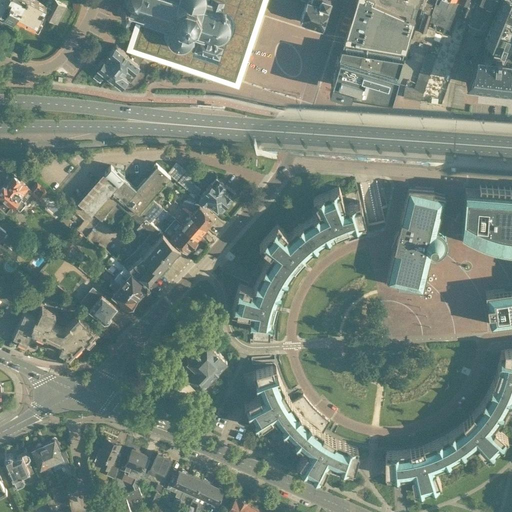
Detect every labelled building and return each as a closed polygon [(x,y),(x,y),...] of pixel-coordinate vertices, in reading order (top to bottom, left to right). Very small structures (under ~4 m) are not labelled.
[(0,0),(0,13),(13,20),(16,13),(36,23),(42,13),(45,15),(45,16),(57,23),(66,5),(57,0),(53,0),(52,0),(43,0),(42,3),(36,0),(0,0)] [(118,8),(117,8),(118,9),(118,10),(118,11),(119,11),(119,12),(120,12),(126,14),(126,16),(127,16),(127,17),(127,18),(128,18),(129,19),(130,19),(131,19),(132,19),(132,18),(133,18),(133,17),(137,18),(136,19),(140,21),(141,19),(139,24),(133,43),(132,46),(135,47),(147,51),(235,80),(261,0),(124,0),(123,5),(122,5),(121,5),(120,5),(119,6),(118,6),(118,7),(118,8)] [(306,0),(300,19),(319,25),(321,26),(329,0),(306,0)] [(414,16),(417,6),(417,5),(419,0),(354,0),(350,16),(347,24),(347,25),(345,33),(343,38),(344,38),(342,46),(341,46),(329,87),(349,93),(350,88),(355,89),(387,94),(391,95),(393,87),(398,72),(402,56),(404,48),(405,48),(409,35),(408,35),(412,21),(413,21),(414,16)] [(425,9),(427,0),(419,0),(417,5),(417,6),(425,9)] [(427,0),(425,9),(424,11),(431,13),(434,6),(435,0),(427,0)] [(431,13),(429,20),(445,27),(455,0),(435,0),(434,6),(431,13)] [(455,0),(445,27),(452,30),(464,2),(465,2),(468,3),(469,4),(471,0),(455,0)] [(493,4),(494,0),(471,0),(469,4),(468,3),(464,13),(462,19),(468,21),(469,22),(468,25),(478,28),(484,21),(487,17),(493,4)] [(511,0),(501,0),(485,41),(488,43),(493,45),(489,55),(483,55),(477,54),(466,81),(486,84),(486,86),(487,86),(487,84),(494,85),(494,87),(495,87),(495,85),(502,86),(502,88),(503,88),(504,86),(510,87),(510,89),(511,89),(511,87),(511,0)] [(427,26),(430,18),(431,13),(424,11),(418,29),(425,31),(427,26)] [(415,28),(412,38),(430,44),(435,29),(427,26),(425,31),(418,29),(415,28)] [(98,66),(97,67),(120,85),(127,77),(130,80),(136,73),(132,70),(141,59),(143,57),(147,51),(135,47),(129,55),(116,44),(115,46),(114,46),(113,47),(112,47),(112,48),(111,48),(111,49),(111,50),(111,51),(109,53),(110,53),(107,56),(105,59),(105,58),(104,59),(102,59),(101,59),(100,60),(99,61),(98,62),(98,63),(98,65),(98,66)] [(424,90),(435,55),(426,53),(414,88),(417,89),(424,90)] [(421,100),(424,90),(417,89),(415,99),(421,100)] [(117,203),(130,215),(135,209),(138,211),(144,205),(149,209),(155,201),(151,197),(160,187),(168,178),(171,175),(168,172),(156,162),(154,164),(155,166),(152,169),(150,168),(146,168),(144,174),(146,176),(136,187),(123,176),(123,175),(124,174),(125,170),(118,169),(117,170),(111,165),(79,201),(92,213),(92,212),(102,220),(117,203)] [(176,179),(184,168),(176,162),(168,172),(171,175),(176,179)] [(193,175),(184,168),(176,179),(196,195),(201,188),(189,179),(193,175)] [(0,192),(0,193),(0,205),(5,210),(8,212),(9,213),(10,213),(11,213),(13,213),(14,213),(16,212),(18,210),(19,208),(20,209),(26,202),(24,200),(27,197),(27,196),(31,192),(39,200),(41,197),(48,190),(37,181),(31,188),(28,186),(28,185),(21,179),(14,174),(9,181),(8,180),(5,184),(4,183),(0,187),(0,192)] [(223,211),(223,210),(226,206),(226,203),(225,203),(234,191),(216,176),(199,197),(206,204),(208,201),(220,211),(223,211)] [(168,178),(160,187),(165,192),(173,183),(168,178)] [(239,284),(233,310),(241,311),(239,327),(255,328),(258,349),(262,349),(260,329),(271,329),(272,322),(273,315),(275,308),(276,301),(279,294),(282,288),(285,282),(288,275),(292,269),(297,264),(301,258),(306,253),(312,248),(317,244),(323,240),(329,236),(336,232),(342,229),(349,227),(356,225),(363,223),(356,192),(341,196),(338,188),(314,198),(318,206),(304,214),(289,226),(284,231),(277,225),(260,244),(267,250),(263,255),(254,272),(249,285),(248,287),(239,284)] [(511,191),(505,191),(479,189),(465,188),(461,234),(466,237),(469,238),(471,240),(477,242),(482,244),(488,246),(493,248),(500,250),(501,250),(511,251),(511,287),(485,291),(490,324),(511,320),(511,191)] [(184,199),(180,205),(205,226),(208,223),(212,223),(214,220),(213,217),(214,216),(193,197),(188,203),(184,199)] [(164,265),(167,261),(180,246),(170,238),(150,221),(143,216),(149,209),(144,205),(138,211),(135,209),(130,215),(140,223),(136,228),(139,230),(143,226),(151,233),(147,238),(137,250),(123,263),(148,284),(149,282),(150,283),(153,280),(154,279),(155,279),(156,278),(156,276),(156,275),(160,270),(160,269),(164,265)] [(180,205),(172,215),(175,218),(197,236),(201,235),(203,233),(203,229),(205,226),(180,205)] [(149,209),(143,216),(150,221),(155,214),(149,209)] [(197,237),(197,236),(175,218),(165,230),(174,238),(186,247),(190,243),(191,244),(197,237)] [(390,344),(511,328),(511,232),(446,241),(422,245),(424,233),(396,226),(392,220),(368,225),(369,236),(374,275),(381,274),(390,344)] [(11,224),(5,230),(12,235),(17,229),(11,224)] [(126,240),(135,232),(130,228),(122,235),(126,240)] [(77,229),(68,239),(74,244),(82,234),(77,229)] [(3,245),(1,248),(15,259),(18,254),(4,243),(3,245)] [(138,297),(148,285),(148,284),(123,263),(112,254),(108,259),(120,269),(114,275),(121,281),(120,283),(105,271),(102,275),(110,282),(109,283),(115,288),(111,292),(129,307),(138,297)] [(0,299),(9,303),(5,307),(6,308),(15,299),(0,286),(0,299)] [(86,296),(79,302),(88,309),(104,320),(105,320),(107,320),(111,315),(110,313),(116,305),(101,293),(101,292),(93,286),(89,293),(86,296)] [(23,311),(16,328),(11,338),(25,345),(30,333),(49,341),(50,338),(61,343),(59,348),(73,355),(86,341),(89,344),(100,334),(79,313),(64,328),(51,322),(56,312),(42,306),(37,317),(23,311)] [(200,388),(227,360),(206,340),(187,360),(189,362),(187,364),(185,362),(180,368),(185,374),(188,372),(190,374),(187,376),(200,388)] [(260,370),(244,375),(245,380),(247,385),(249,389),(251,394),(253,399),(245,403),(258,425),(265,421),(267,423),(269,425),(270,427),(272,429),(274,432),(265,439),(284,457),(291,449),(293,451),(296,452),(298,454),(300,456),(302,457),(297,465),(320,478),(324,470),(328,472),(333,474),(338,476),(343,477),(348,479),(350,469),(369,474),(387,474),(387,484),(406,483),(413,481),(414,490),(440,483),(437,475),(445,472),(453,468),(460,464),(468,460),(475,455),(482,449),(487,456),(506,437),(499,432),(504,426),(511,414),(511,350),(501,352),(500,358),(499,365),(497,372),(495,378),(492,385),(489,391),(485,397),(482,402),(478,408),(473,413),(468,418),(463,423),(458,427),(452,432),(446,435),(440,439),(434,442),(428,444),(421,447),(414,449),(408,450),(401,451),(394,452),(387,452),(387,462),(370,462),(354,457),(356,448),(349,446),(342,443),(335,440),(329,436),(323,433),(317,429),(312,424),(307,420),(302,415),(297,409),(293,404),(289,398),(286,392),(282,386),(279,380),(277,373),(275,366),(265,369),(263,349),(258,349),(260,370)] [(52,439),(43,443),(51,461),(56,459),(58,462),(62,461),(63,463),(68,460),(68,461),(69,461),(66,456),(68,455),(68,456),(69,456),(66,449),(65,449),(65,450),(60,452),(59,448),(57,441),(57,439),(56,437),(55,436),(52,437),(52,439)] [(112,460),(118,445),(120,442),(117,441),(105,436),(100,447),(99,447),(96,454),(105,458),(101,466),(108,469),(105,474),(114,478),(119,463),(112,460)] [(42,442),(31,447),(42,469),(47,467),(45,464),(51,461),(43,443),(42,442)] [(124,460),(121,467),(129,471),(128,473),(135,476),(135,477),(132,483),(134,488),(138,486),(138,485),(144,469),(140,468),(146,454),(133,448),(130,449),(125,461),(124,460)] [(7,463),(1,466),(5,474),(10,486),(16,483),(17,486),(24,484),(25,480),(21,473),(24,471),(25,474),(34,470),(29,460),(29,459),(30,456),(29,452),(26,451),(22,453),(22,452),(14,456),(13,454),(10,453),(6,455),(4,457),(7,463)] [(157,452),(152,464),(151,466),(150,466),(148,471),(154,474),(156,469),(164,472),(170,458),(157,452)] [(172,473),(169,482),(179,487),(177,492),(176,496),(180,498),(190,474),(185,471),(184,470),(181,469),(180,469),(178,469),(176,474),(172,473)] [(193,498),(201,479),(200,478),(199,476),(196,475),(195,476),(190,474),(180,498),(178,503),(181,504),(186,494),(193,498)] [(199,511),(212,484),(207,481),(206,479),(203,478),(202,479),(201,479),(193,498),(192,500),(198,502),(195,511),(199,511)] [(212,484),(199,511),(205,511),(208,505),(210,501),(217,504),(223,489),(221,488),(221,486),(218,485),(217,486),(212,484)] [(119,503),(107,508),(107,509),(108,508),(109,511),(131,511),(129,506),(132,505),(130,499),(142,495),(138,486),(134,488),(119,495),(121,500),(118,501),(119,503)] [(67,489),(63,490),(57,491),(52,492),(53,498),(54,498),(68,495),(67,489)] [(156,491),(152,500),(157,502),(161,493),(156,491)] [(240,511),(247,501),(236,494),(230,504),(229,504),(226,510),(223,508),(220,511),(240,511)] [(69,501),(68,495),(54,498),(53,498),(52,498),(53,504),(69,501)] [(71,511),(69,501),(53,504),(52,498),(46,500),(50,508),(52,511),(71,511)] [(50,508),(46,500),(41,502),(45,510),(50,508)] [(255,511),(258,508),(247,501),(240,511),(255,511)]
